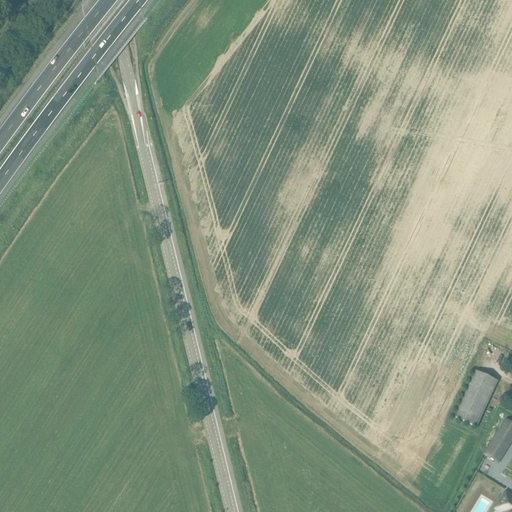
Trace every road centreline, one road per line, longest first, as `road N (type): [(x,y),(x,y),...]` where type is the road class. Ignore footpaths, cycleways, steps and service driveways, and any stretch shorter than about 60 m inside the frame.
road 1 (tertiary): [(232,511),(111,0)]
road 2 (motorway): [(0,182),(138,0)]
road 3 (motorway): [(108,0),(0,141)]
